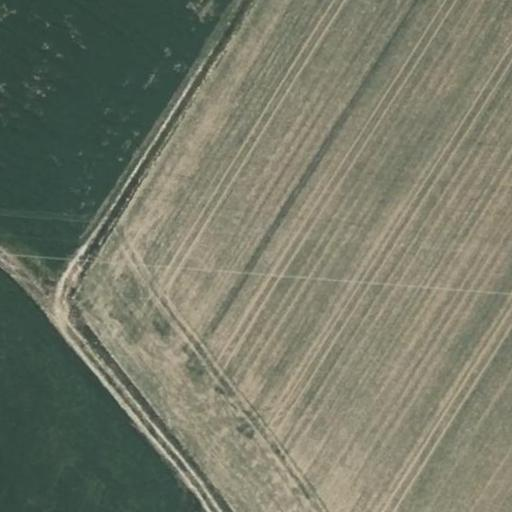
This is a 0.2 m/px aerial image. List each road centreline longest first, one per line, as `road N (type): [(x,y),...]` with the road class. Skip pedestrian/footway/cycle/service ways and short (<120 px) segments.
road 1 (track): [(236,0),(49,306)]
road 2 (track): [(216,511),(49,306),(0,269)]
